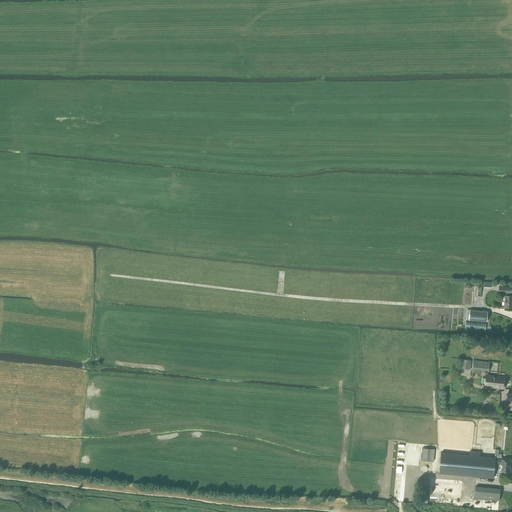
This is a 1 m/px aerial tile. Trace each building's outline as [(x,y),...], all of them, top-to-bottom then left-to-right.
[(466,320),(486,322),(487,312),(467,310),(466,320)] [(486,322),(466,320),(465,329),(485,330),(486,322)] [(470,370),(471,360),(461,359),(460,369),(470,370)] [(488,372),(489,362),(473,361),(472,373),(480,373),(480,371),(488,372)] [(505,377),(485,375),(484,387),(503,389),(505,377)] [(434,450),(422,449),(421,461),(433,462),(434,450)] [(493,478),(494,464),(494,458),(479,456),(480,452),(469,451),(469,455),(441,453),(439,473),(493,478)] [(502,458),(495,457),(494,458),(494,464),(502,465),(501,471),(509,472),(510,460),(502,460),(502,458)] [(500,489),(475,487),(474,502),(479,502),(479,499),(499,501),(500,489)]
